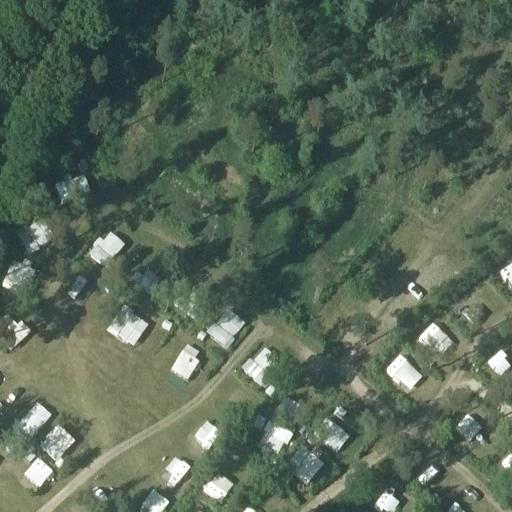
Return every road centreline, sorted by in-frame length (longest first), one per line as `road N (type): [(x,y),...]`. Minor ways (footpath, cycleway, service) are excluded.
road 1 (unknown): [(465,369),(396,426),(506,511)]
road 2 (tertiary): [(0,118),(90,0)]
